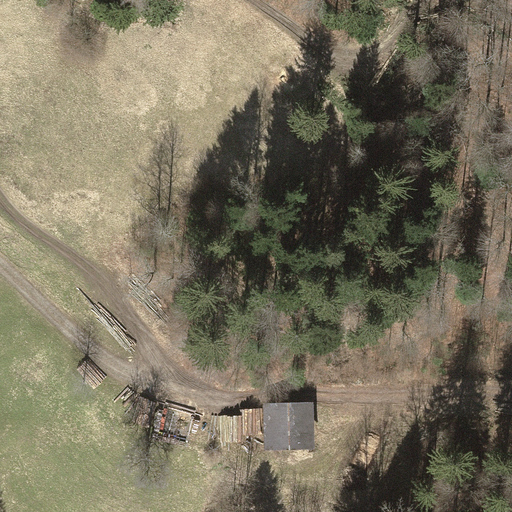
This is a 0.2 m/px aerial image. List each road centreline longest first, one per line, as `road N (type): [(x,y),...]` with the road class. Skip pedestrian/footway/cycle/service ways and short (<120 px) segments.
road 1 (track): [(511,406),(419,396),(217,404)]
road 2 (track): [(0,264),(73,339),(143,386),(217,404)]
road 3 (track): [(0,198),(147,355),(143,386)]
road 4 (track): [(424,0),(376,55),(344,61),(250,0)]
